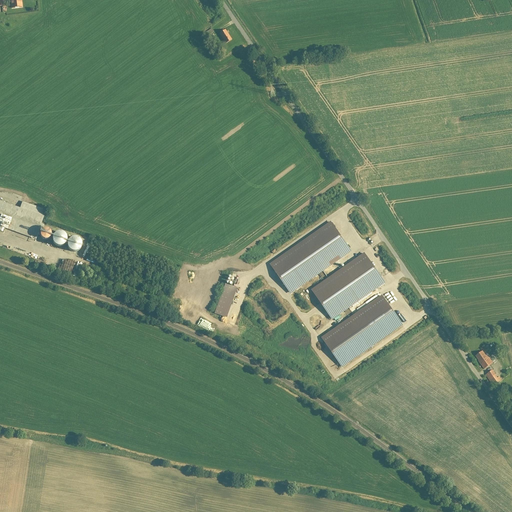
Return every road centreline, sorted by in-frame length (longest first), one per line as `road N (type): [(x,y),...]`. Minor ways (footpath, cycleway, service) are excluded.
road 1 (unclassified): [(221,0),(511,422)]
road 2 (track): [(423,511),(0,427)]
road 3 (unknown): [(0,269),(169,331)]
